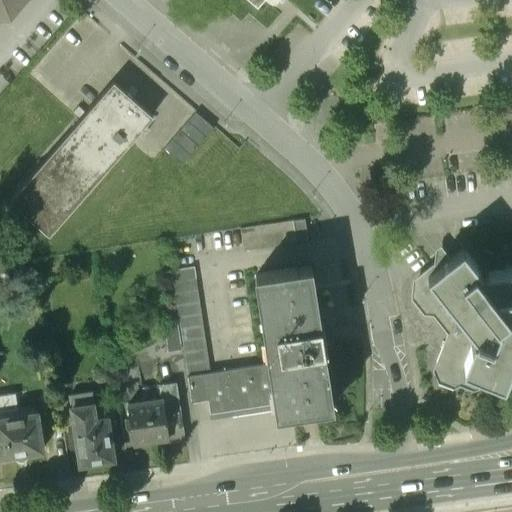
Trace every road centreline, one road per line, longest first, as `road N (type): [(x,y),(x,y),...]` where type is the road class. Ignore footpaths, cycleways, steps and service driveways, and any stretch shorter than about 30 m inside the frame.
road 1 (residential): [(401,396),(382,339),(375,276),(335,193),(121,0)]
road 2 (secondary): [(199,500),(396,470)]
